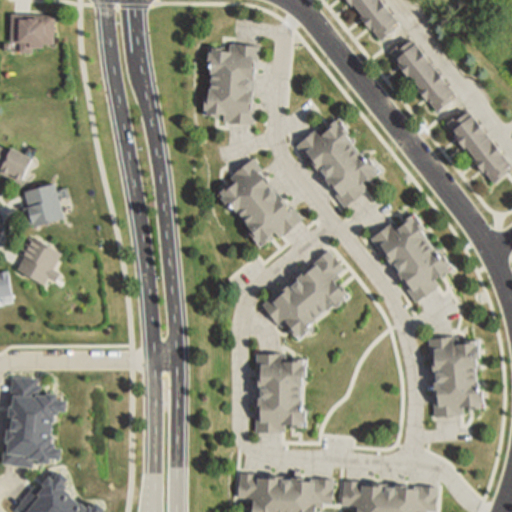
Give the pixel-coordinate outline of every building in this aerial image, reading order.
[(349,0),(380,39),(400,24),(380,0),(349,0)] [(9,39),(19,39),(19,49),(30,50),(30,44),(41,45),(42,41),(52,41),(53,14),(10,12),(9,39)] [(390,48),(436,108),(455,92),(409,34),(390,48)] [(258,42),(257,58),(250,58),(250,63),(253,63),(252,76),(248,75),(247,87),(251,87),(250,98),(247,98),(247,106),(253,106),(252,123),(243,123),(243,125),(226,124),(226,120),(221,120),(222,114),(203,113),(204,106),(201,106),(202,93),(204,93),(205,85),(211,86),(212,66),(208,66),(208,60),(205,59),(206,48),(210,48),(210,42),(228,43),(228,41),(234,41),(234,40),(258,42)] [(446,121),(494,180),(511,166),(511,164),(466,107),(446,121)] [(347,211),(337,197),(342,193),(339,190),(336,191),(329,181),(332,179),(325,169),(322,172),(316,163),(318,161),(313,155),(308,159),(297,145),(304,140),(303,138),(317,128),(319,131),(323,128),(326,132),(341,121),(345,126),(348,125),(355,135),(353,136),(358,142),(353,146),(365,162),(369,159),(372,164),(375,162),(382,172),(379,174),(383,179),(368,190),(370,191),(365,195),(366,196),(347,211)] [(0,169),(19,180),(31,155),(10,145),(8,148),(0,144),(0,169)] [(305,225),(284,238),(284,237),(279,240),(278,239),(263,248),(260,243),(256,245),(250,235),(253,233),(249,228),(253,226),(242,209),(237,212),(233,206),(231,207),(224,196),(227,195),(223,189),(239,179),(236,174),(240,171),(238,168),(253,159),(254,161),(261,156),(270,171),(265,174),(269,181),(271,180),(277,189),(274,190),(280,200),(284,198),(291,209),(288,211),(291,215),(296,211),(305,225)] [(23,206),(27,223),(33,221),(34,223),(63,216),(54,181),(24,189),(28,204),(23,206)] [(422,304),(412,291),(417,287),(414,283),(412,285),(404,275),(407,272),(400,263),(397,265),(391,257),(393,255),(388,248),(383,252),(373,239),(380,234),(378,232),(392,221),(394,224),(398,221),(402,226),(417,214),(421,220),(423,218),(431,228),(429,230),(433,236),(429,240),(440,255),(444,253),(448,258),(450,256),(458,265),(454,268),(458,273),(444,283),(445,285),(440,288),(441,289),(422,304)] [(16,266),(24,253),(19,250),(30,233),(60,250),(42,281),(16,266)] [(263,305),(276,294),(280,299),(283,296),(282,294),(292,285),(294,288),(303,281),(301,278),(309,271),(311,274),(317,268),(313,263),(326,252),(331,259),(333,258),(344,271),(341,273),(345,277),(340,281),(352,295),(347,300),(349,302),(339,310),(337,308),(331,313),(327,308),(312,321),(315,324),(310,329),(312,331),(303,339),(301,335),(296,339),(285,326),(283,327),(279,323),(278,323),(263,305)] [(0,270),(0,293),(10,291),(5,269),(0,270)] [(429,425),(429,409),(435,409),(435,404),(432,404),(432,391),(436,391),(436,379),(433,379),(433,369),(436,369),(436,360),(429,360),(429,343),(438,344),(438,341),(455,341),(455,345),(460,345),(460,351),(479,351),(479,358),(482,358),(481,370),(479,370),(479,378),(473,378),(473,398),(477,398),(477,404),(480,404),(480,416),(476,416),(476,422),(458,422),(458,424),(453,424),(453,425),(429,425)] [(253,430),(253,413),(259,413),(259,409),(256,409),(256,396),(260,396),(260,384),(257,384),(257,373),(260,373),(260,365),(253,365),(253,348),(262,348),(262,346),(279,346),(279,350),(284,350),(284,355),(303,356),(303,362),(306,362),(305,375),(303,375),(303,383),(297,383),(297,403),(301,403),(301,409),(304,409),(304,421),(300,421),(300,427),(282,427),(282,429),(277,429),(277,430),(253,430)] [(2,461),(12,461),(11,463),(31,465),(32,457),(38,458),(37,461),(48,462),(48,457),(59,458),(60,447),(52,447),(53,443),(49,442),(50,434),(49,434),(51,420),(52,420),(53,412),(56,412),(57,408),(64,409),(65,399),(55,398),(55,392),(45,391),(45,394),(40,393),(41,383),(36,383),(37,376),(20,374),(20,375),(11,374),(9,391),(10,391),(9,403),(8,403),(6,418),(7,418),(6,425),(5,426),(4,440),(6,440),(5,448),(3,448),(2,461)] [(249,476),(266,477),(265,483),(270,484),(270,481),(283,481),(283,485),(295,485),(295,482),(305,482),(305,485),(313,486),(314,479),(331,479),(330,488),(333,488),(332,506),(328,506),(328,511),(322,510),(322,511),(250,511),(251,506),(249,506),(249,501),(248,501),(249,476)] [(351,481),(368,482),(367,489),(372,489),(372,486),(385,487),(385,491),(397,492),(397,488),(407,489),(407,492),(415,492),(416,486),(433,487),(432,496),(434,496),(433,511),(353,511),(351,511),(351,506),(350,506),(351,481)]
